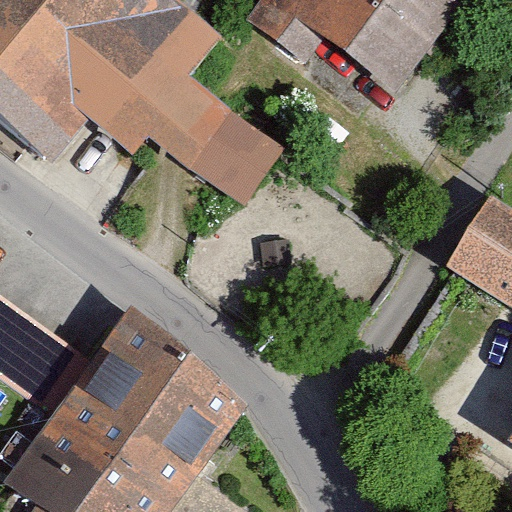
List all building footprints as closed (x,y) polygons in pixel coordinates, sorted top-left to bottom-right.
[(217,0),(0,0),(0,122),(56,160),(93,127),(240,224),(304,127),(217,69),(249,21),(217,0)] [(277,0),(269,13),(402,98),(464,0),(277,0)] [(511,218),(477,199),(438,266),(511,308),(511,404),(486,447),(511,462),(511,218)] [(71,339),(0,282),(0,379),(23,398),(71,339)] [(186,511),(256,408),(114,315),(0,486),(0,492),(29,511),(186,511)]
